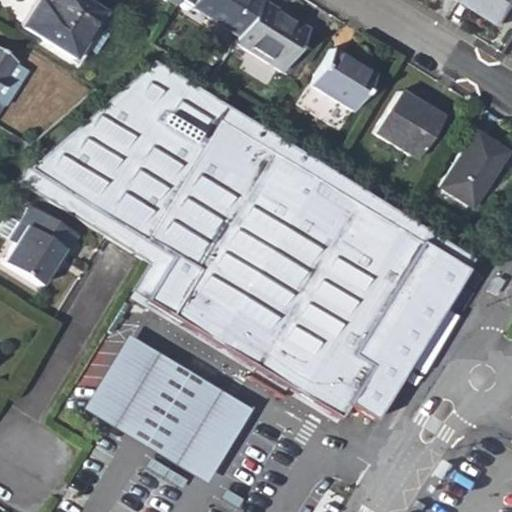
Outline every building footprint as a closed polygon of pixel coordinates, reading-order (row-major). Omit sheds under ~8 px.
[(99,31),(107,17),(81,0),(39,0),(35,7),(37,9),(24,30),(79,64),(86,51),(93,55),(106,34),(99,31)] [(236,37),(258,1),(256,0),(193,0),(189,7),(236,37)] [(511,0),(465,0),(505,25),(511,13),(511,0)] [(279,72),(304,30),(258,1),(236,37),(232,42),(279,72)] [(348,112),(371,76),(328,49),(305,85),(348,112)] [(11,63),(12,62),(0,54),(0,107),(23,70),(11,63)] [(344,405),(440,246),(147,63),(26,167),(15,182),(137,260),(163,276),(146,303),(225,351),(260,372),(311,403),(319,390),(344,405)] [(413,160),(439,118),(395,91),(369,133),(413,160)] [(467,209),(503,153),(470,132),(435,188),(467,209)] [(63,253),(74,235),(27,207),(17,225),(23,229),(12,246),(1,264),(36,288),(48,268),(59,251),(63,253)] [(6,242),(12,246),(23,229),(17,225),(6,242)] [(48,268),(53,270),(63,253),(59,251),(48,268)] [(499,281),(490,276),(482,290),(486,293),(490,295),(499,281)] [(250,412),(126,338),(81,412),(205,486),(250,412)] [(260,372),(225,351),(218,361),(253,382),(260,372)] [(435,473),(443,478),(452,463),(448,461),(444,458),(435,473)]
